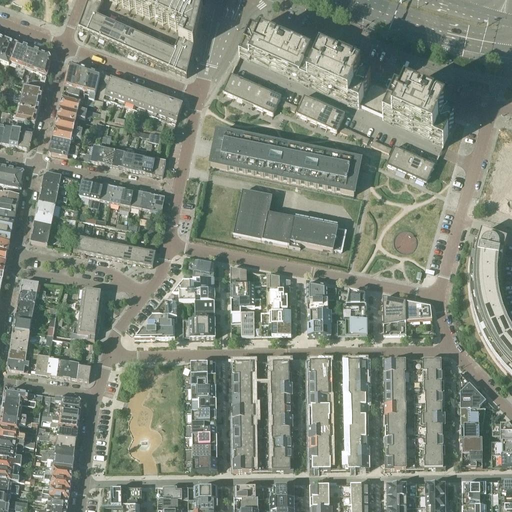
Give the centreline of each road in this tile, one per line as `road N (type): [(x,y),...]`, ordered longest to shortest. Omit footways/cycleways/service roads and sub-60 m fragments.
road 1 (residential): [(441,295),(489,115),(274,19)]
road 2 (residential): [(108,355),(450,352)]
road 3 (residential): [(169,248),(441,295)]
road 4 (secondary): [(344,0),(406,26),(511,49)]
road 5 (residential): [(178,192),(35,163)]
road 6 (residential): [(200,94),(65,46)]
road 7 (residential): [(35,163),(65,46)]
